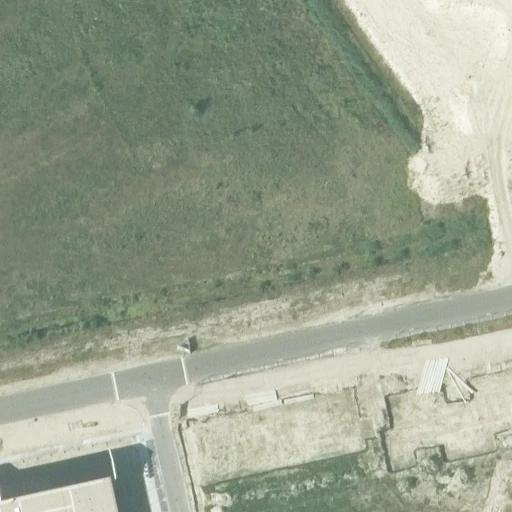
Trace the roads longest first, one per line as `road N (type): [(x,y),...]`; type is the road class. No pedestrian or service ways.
road 1 (tertiary): [(147,378),(511,299)]
road 2 (tertiary): [(0,410),(147,378)]
road 3 (residential): [(177,511),(147,378)]
